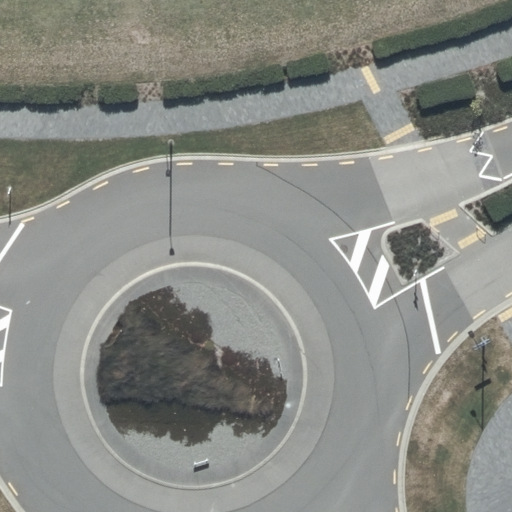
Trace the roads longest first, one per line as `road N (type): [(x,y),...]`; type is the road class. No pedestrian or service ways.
road 1 (unclassified): [(41,273),(81,233),(131,206),(187,197),(244,205),(294,230)]
road 2 (unclassified): [(294,230),(511,166)]
road 3 (unclassified): [(511,264),(370,373)]
road 4 (unclassified): [(18,434),(8,379),(16,324),(41,273)]
road 5 (unclassified): [(294,230),(334,269),(360,318),(370,373)]
road 6 (unclassified): [(370,373),(350,461),(324,498)]
